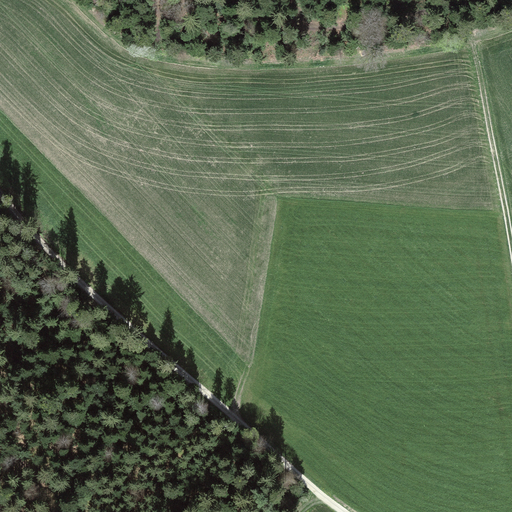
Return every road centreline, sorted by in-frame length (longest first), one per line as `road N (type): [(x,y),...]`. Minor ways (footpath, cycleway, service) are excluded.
road 1 (track): [(0,193),(67,271),(340,511)]
road 2 (track): [(100,0),(134,24),(196,34),(426,16),(492,0)]
road 3 (track): [(464,8),(511,244)]
